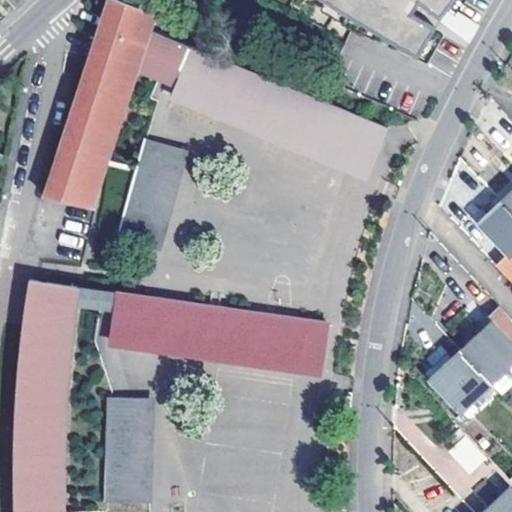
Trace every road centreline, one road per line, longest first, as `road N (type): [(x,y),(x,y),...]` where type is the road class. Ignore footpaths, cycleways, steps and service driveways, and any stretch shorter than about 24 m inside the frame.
road 1 (residential): [(414,194),(376,346),(370,511)]
road 2 (residential): [(6,276),(56,53),(43,13)]
road 3 (residential): [(511,7),(414,194)]
road 4 (residential): [(511,299),(414,194)]
